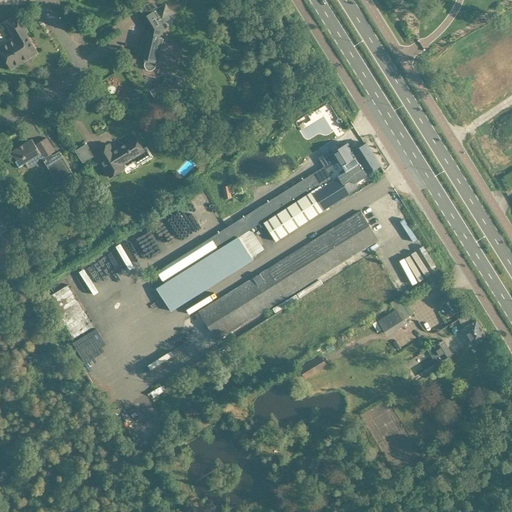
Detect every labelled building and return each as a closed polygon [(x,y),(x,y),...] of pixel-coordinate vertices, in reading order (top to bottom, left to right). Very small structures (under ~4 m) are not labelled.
[(154,69),(156,66),(157,63),(158,63),(164,38),(161,37),(163,28),(158,20),(162,17),(162,18),(171,13),(166,4),(157,9),(158,10),(154,12),(153,12),(142,18),(149,30),(147,41),(143,40),(138,58),(144,60),(144,61),(146,61),(145,64),(145,66),(146,69),(149,70),(152,70),(154,69)] [(11,68),(24,61),(22,58),(35,50),(25,33),(27,31),(18,15),(9,20),(6,22),(15,38),(8,42),(10,46),(1,51),(6,60),(11,68)] [(182,89),(185,79),(175,76),(173,86),(166,84),(149,94),(153,100),(172,89),(180,91),(181,88),(182,89)] [(122,164),(144,151),(141,146),(135,137),(132,139),(131,138),(119,145),(120,147),(113,151),(109,144),(95,152),(101,161),(111,177),(124,169),(122,164)] [(35,145),(32,139),(11,152),(17,161),(15,162),(19,168),(26,164),(28,168),(29,167),(28,166),(35,162),(32,158),(39,154),(44,162),(48,160),(53,167),(49,169),(57,182),(64,178),(65,179),(64,180),(65,180),(74,175),(59,151),(53,155),(52,153),(55,151),(52,146),(46,138),(37,143),(37,144),(35,145)] [(319,158),(319,159),(324,167),(325,167),(326,169),(339,161),(346,172),(359,164),(374,154),(367,143),(365,144),(353,151),(352,150),(350,151),(347,145),(348,144),(348,143),(334,152),(333,150),(332,150),(332,151),(320,159),(319,158)] [(346,172),(338,176),(339,177),(343,184),(344,184),(352,178),(355,182),(365,175),(372,171),(374,170),(381,165),(374,154),(359,164),(346,172)] [(189,158),(177,169),(184,176),(195,165),(189,158)] [(324,167),(314,174),(322,186),(332,179),(326,169),(325,167),(324,167)] [(227,229),(211,239),(219,250),(239,238),(246,233),(250,231),(253,229),(264,222),(322,186),(314,174),(227,229)] [(322,186),(264,222),(268,229),(277,242),(323,211),(340,200),(350,194),(349,193),(344,184),(343,184),(339,177),(334,181),(332,179),(322,186)] [(229,187),(222,188),(225,199),(231,197),(229,187)] [(88,201),(82,205),(87,213),(93,209),(88,201)] [(201,313),(219,341),(379,239),(361,211),(201,313)] [(0,250),(16,241),(8,229),(2,233),(2,234),(0,235),(0,250)] [(71,284),(51,294),(75,338),(94,327),(71,284)] [(396,311),(379,321),(386,333),(395,328),(403,323),(402,320),(399,316),(411,309),(405,298),(403,295),(391,302),(393,306),(396,311)] [(467,313),(458,319),(464,328),(463,328),(474,345),(478,342),(487,337),(476,320),(475,321),(473,322),(467,313)] [(79,357),(100,343),(91,330),(70,344),(79,357)] [(444,360),(452,355),(443,341),(435,346),(444,360)] [(316,358),(299,368),(305,379),(322,368),(316,358)] [(202,412),(194,399),(181,407),(189,420),(202,412)] [(318,469),(327,472),(328,468),(331,469),(333,461),(325,459),(324,462),(321,461),(318,469)]
